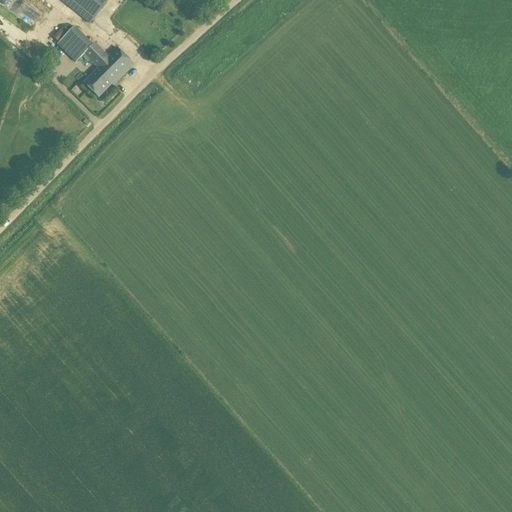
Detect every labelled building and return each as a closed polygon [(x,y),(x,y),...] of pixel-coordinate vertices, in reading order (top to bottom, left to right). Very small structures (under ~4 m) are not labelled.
[(60,0),(91,24),(110,0),(60,0)] [(76,63),(84,55),(93,46),(74,27),(58,44),(76,63)] [(68,33),(63,28),(53,37),(59,42),(68,33)] [(93,46),(84,55),(99,69),(94,74),(99,80),(105,75),(103,73),(105,71),(103,69),(105,67),(101,63),(108,57),(95,44),(93,46)] [(99,80),(94,74),(84,83),(99,98),(112,84),(113,86),(134,65),(116,48),(108,57),(101,63),(105,67),(103,69),(105,71),(103,73),(105,75),(99,80)]
